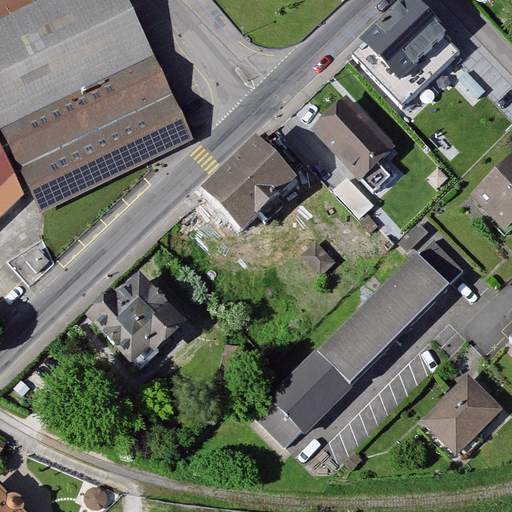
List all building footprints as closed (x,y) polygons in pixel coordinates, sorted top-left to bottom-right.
[(124,0),(64,0),(0,29),(0,123),(42,215),(192,146),(124,0)] [(434,0),(421,0),(359,57),(406,109),(458,62),(470,76),(488,59),(434,0)] [(354,100),(319,133),(370,188),(405,155),(354,100)] [(307,186),(268,146),(213,199),(250,238),(267,222),(273,228),(292,210),(287,205),(307,186)] [(504,229),(511,221),(511,158),(472,195),(504,229)] [(0,225),(23,204),(0,160),(0,225)] [(416,251),(433,234),(421,221),(403,238),(416,251)] [(469,280),(437,246),(259,411),(291,445),(469,280)] [(116,298),(92,320),(140,373),(161,354),(156,349),(187,320),(148,277),(120,302),(116,298)] [(227,346),(220,382),(241,386),(247,350),(227,346)] [(498,415),(468,386),(429,427),(459,456),(498,415)] [(0,511),(21,511),(0,488),(0,511)]
